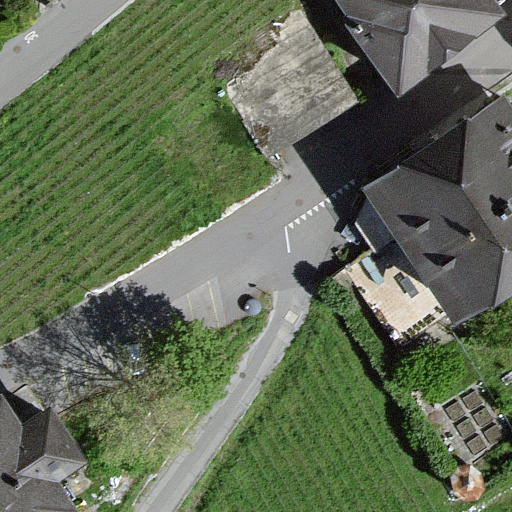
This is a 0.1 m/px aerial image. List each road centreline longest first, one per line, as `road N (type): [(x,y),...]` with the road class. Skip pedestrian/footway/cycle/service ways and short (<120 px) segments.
road 1 (unclassified): [(157,511),(227,416),(283,319),(293,284),(281,209)]
road 2 (residential): [(281,209),(0,373)]
road 3 (residential): [(511,46),(281,209)]
road 4 (residential): [(0,77),(99,0)]
